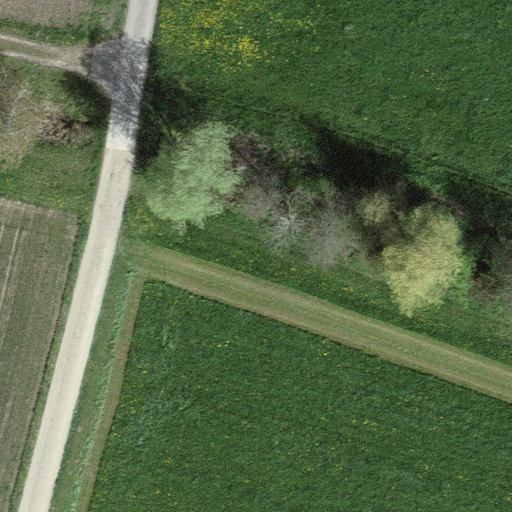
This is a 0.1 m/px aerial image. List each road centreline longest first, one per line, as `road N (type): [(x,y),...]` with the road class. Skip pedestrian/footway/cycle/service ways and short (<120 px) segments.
road 1 (track): [(144,0),(102,229),(30,511)]
road 2 (track): [(0,46),(134,72)]
